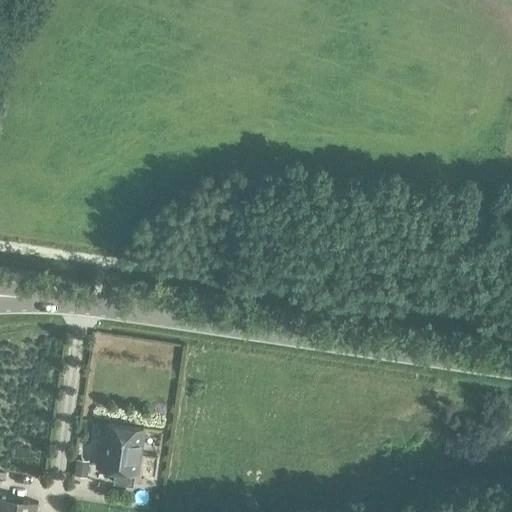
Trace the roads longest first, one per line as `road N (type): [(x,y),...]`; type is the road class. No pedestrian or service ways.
road 1 (tertiary): [(511,368),(0,295)]
road 2 (track): [(448,358),(425,489),(288,511)]
